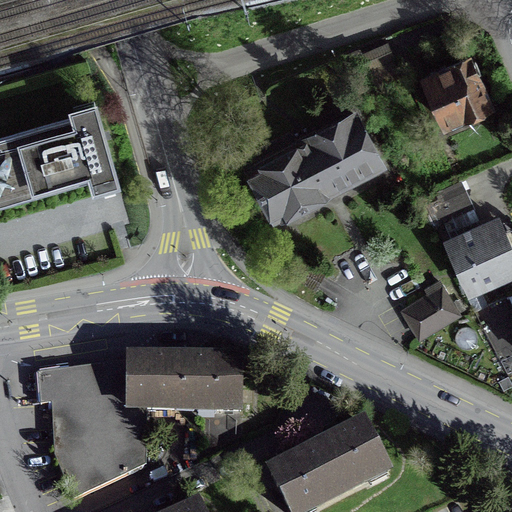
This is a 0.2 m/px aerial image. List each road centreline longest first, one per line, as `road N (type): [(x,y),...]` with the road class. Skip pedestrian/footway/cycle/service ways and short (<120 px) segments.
road 1 (primary): [(511,438),(255,314),(186,299)]
road 2 (tertiary): [(119,0),(182,213),(186,299)]
road 3 (unknown): [(115,511),(309,426)]
road 4 (primary): [(186,299),(0,323)]
